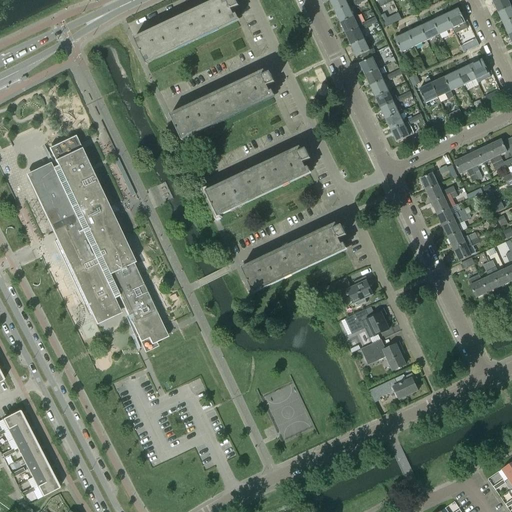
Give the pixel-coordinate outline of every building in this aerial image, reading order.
[(222,0),(137,40),(135,38),(134,38),(146,65),(148,64),(147,62),(236,20),(232,10),(239,6),(236,0),(222,0)] [(345,0),(332,0),(330,1),(336,12),(348,6),(345,0)] [(496,0),(493,2),(498,13),(511,7),(507,0),(496,0)] [(354,17),(348,6),(336,12),(341,23),(354,17)] [(511,9),(511,7),(498,13),(503,24),(511,19),(511,9)] [(468,29),(465,23),(459,9),(446,15),(452,29),(455,35),(468,29)] [(402,20),(398,13),(387,18),(385,14),(381,16),(386,27),(402,20)] [(354,17),(341,23),(346,34),(359,28),(363,26),(362,24),(358,15),(354,17)] [(433,21),(440,35),(452,29),(446,15),(433,21)] [(511,19),(503,24),(508,34),(511,32),(511,19)] [(421,27),(427,41),(440,35),(433,21),(421,27)] [(421,27),(408,33),(415,47),(427,41),(421,27)] [(359,28),(346,34),(351,45),(364,40),(359,28)] [(402,53),(415,47),(408,33),(395,39),(402,53)] [(364,40),(351,45),(357,57),(365,53),(366,56),(373,53),(372,50),(374,49),(369,37),(364,40)] [(373,53),(366,56),(368,60),(360,64),(365,76),(378,69),(373,58),(375,57),(373,53)] [(483,60),(470,66),(476,80),(489,74),(483,60)] [(470,66),(457,72),(464,86),(476,80),(470,66)] [(378,69),(365,76),(370,87),(383,80),(378,69)] [(451,92),(464,86),(457,72),(444,78),(451,92)] [(183,141),(184,141),(183,139),(272,97),(268,86),(275,83),(271,73),(263,76),(262,75),(173,117),(171,115),(170,115),(183,141)] [(416,75),(409,78),(413,87),(420,84),(416,75)] [(438,98),(451,92),(444,78),(432,84),(438,98)] [(438,98),(432,84),(429,79),(425,81),(427,86),(419,90),(425,104),(438,98)] [(383,80),(370,87),(376,98),(389,92),(383,80)] [(495,101),(501,98),(498,91),(491,94),(495,101)] [(376,98),(381,109),(394,103),(389,92),(376,98)] [(482,106),(479,101),(472,104),(475,110),(482,106)] [(394,103),(381,109),(386,120),(399,113),(394,103)] [(455,112),(447,115),(451,122),(458,119),(455,112)] [(399,113),(386,120),(391,131),(404,125),(399,113)] [(404,125),(391,131),(397,143),(414,134),(409,125),(409,123),(404,125)] [(56,241),(54,242),(89,316),(91,315),(96,326),(121,314),(114,299),(117,298),(119,297),(126,312),(140,343),(148,339),(152,345),(168,338),(167,335),(157,314),(159,313),(138,269),(136,270),(134,264),(135,263),(112,214),(118,211),(115,205),(109,208),(79,144),(77,141),(75,136),(49,149),(57,167),(53,169),(52,167),(27,179),(54,236),(56,241)] [(501,140),(489,146),(492,152),(495,158),(507,152),(505,147),(504,146),(504,145),(501,140)] [(497,163),(495,158),(492,152),(489,146),(477,151),(480,157),(481,158),(483,164),(490,160),(492,165),(496,172),(500,170),(497,163)] [(219,215),(308,173),(303,163),(311,159),(306,149),(299,153),(298,151),(208,193),(207,191),(206,191),(218,218),(219,217),(219,215)] [(469,164),(471,169),(472,169),(474,173),(474,174),(477,181),(483,178),(479,171),(477,166),(483,164),(481,158),(480,157),(477,151),(466,157),(468,162),(469,163),(469,164)] [(466,157),(454,162),(457,167),(457,168),(458,169),(460,174),(471,169),(469,164),(469,163),(468,162),(466,157)] [(446,166),(439,169),(441,175),(449,171),(453,179),(457,177),(452,165),(447,168),(446,166)] [(421,179),(426,191),(438,185),(433,174),(421,179)] [(442,192),(438,185),(426,191),(432,203),(456,191),(453,187),(442,192)] [(437,215),(449,209),(446,202),(458,197),(456,191),(432,203),(437,215)] [(496,215),(506,210),(501,201),(491,205),(496,215)] [(452,215),(449,209),(437,215),(443,226),(467,215),(464,210),(457,213),(452,215)] [(448,238),(460,232),(457,225),(469,220),(467,215),(443,226),(448,238)] [(504,216),(498,218),(501,224),(507,222),(504,216)] [(334,229),(334,228),(244,270),(243,267),(242,267),(254,294),(255,293),(254,291),(344,249),(339,239),(347,235),(342,225),(334,229)] [(463,239),(460,232),(448,238),(454,249),(466,244),(470,242),(477,238),(475,233),(463,239)] [(470,242),(466,244),(454,249),(459,261),(476,254),(473,246),(480,243),(477,238),(470,242)] [(472,258),(460,264),(463,270),(468,267),(469,268),(475,265),(472,258)] [(488,277),(482,280),(488,293),(500,288),(488,263),(486,259),(481,261),(488,277)] [(500,288),(511,283),(504,269),(498,272),(493,261),(488,263),(500,288)] [(477,299),(488,293),(482,280),(480,276),(470,281),(471,285),(470,285),(477,299)] [(347,278),(325,288),(332,305),(350,297),(354,304),(356,308),(367,303),(365,299),(373,296),(368,284),(370,282),(369,281),(368,280),(366,277),(354,282),(355,284),(351,286),(347,278)] [(374,313),(375,316),(369,319),(365,310),(346,319),(353,334),(369,326),(374,337),(376,336),(379,334),(383,333),(389,330),(383,317),(387,315),(384,309),(374,313)] [(369,366),(386,357),(393,371),(406,365),(400,351),(403,350),(399,342),(393,343),(394,346),(386,350),(381,340),(361,350),(369,366)] [(394,380),(373,389),(369,391),(375,403),(381,400),(380,398),(395,391),(400,400),(418,391),(414,383),(417,382),(412,374),(405,377),(404,375),(394,380)] [(4,419),(9,429),(25,421),(20,411),(4,419)] [(25,421),(9,429),(14,439),(30,430),(25,421)] [(14,439),(19,448),(35,440),(30,430),(14,439)] [(19,448),(24,458),(40,450),(35,440),(19,448)] [(45,459),(40,450),(24,458),(29,467),(45,459)] [(29,467),(34,477),(50,469),(45,459),(29,467)] [(508,479),(511,476),(511,462),(502,470),(508,479)] [(34,477),(39,487),(55,478),(50,469),(34,477)] [(60,488),(55,478),(39,487),(44,497),(60,488)]
